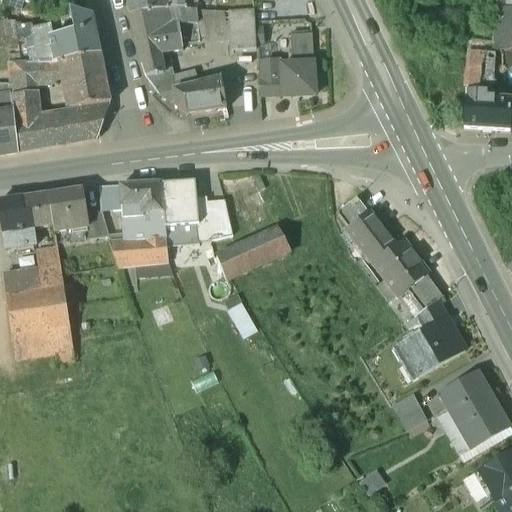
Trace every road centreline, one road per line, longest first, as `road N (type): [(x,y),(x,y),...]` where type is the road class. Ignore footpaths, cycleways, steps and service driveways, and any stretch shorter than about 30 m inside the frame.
road 1 (secondary): [(511,326),(430,168)]
road 2 (residential): [(107,0),(145,160)]
road 3 (tertiary): [(145,160),(291,145)]
road 4 (tertiary): [(0,181),(145,160)]
road 5 (tertiary): [(291,145),(314,152),(416,140)]
road 6 (secondary): [(402,109),(347,0)]
road 7 (tertiary): [(402,109),(302,131),(291,145)]
